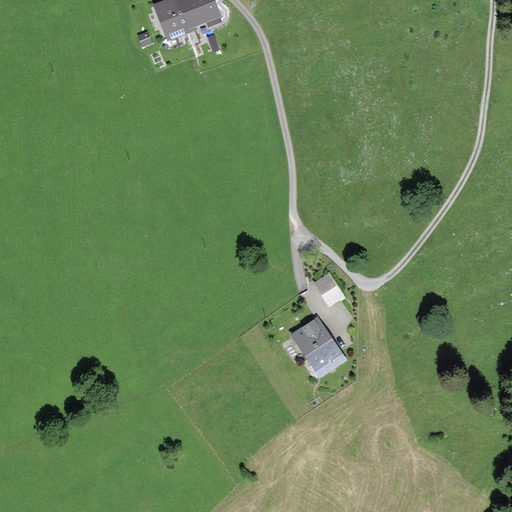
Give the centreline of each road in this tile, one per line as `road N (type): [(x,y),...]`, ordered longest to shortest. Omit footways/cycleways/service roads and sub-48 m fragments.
road 1 (track): [(494,0),(476,158),(423,242),(385,281)]
road 2 (residential): [(304,289),(271,66),(255,24),(233,0)]
